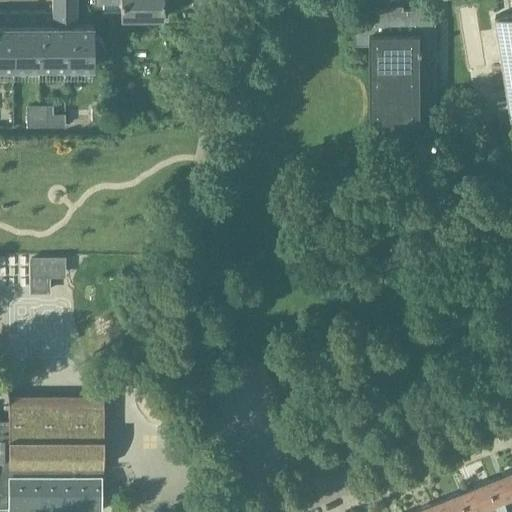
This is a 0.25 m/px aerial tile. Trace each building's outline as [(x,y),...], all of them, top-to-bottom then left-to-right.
[(0,64),(92,64),(92,53),(95,53),(98,51),(100,49),(102,46),(103,42),(102,38),(99,34),(95,32),(91,31),(91,21),(75,22),(75,7),(75,0),(51,0),(52,10),(0,10),(0,64)] [(85,0),(85,6),(103,6),(103,1),(119,0),(120,18),(162,17),(162,0),(85,0)] [(371,120),(381,120),(421,120),(421,115),(436,115),(435,10),(354,11),(354,45),(370,44),(371,120)] [(511,118),(511,13),(495,16),(511,119),(511,118)] [(508,102),(505,102),(496,104),(498,116),(500,131),(511,129),(511,128),(511,123),(508,102)] [(98,130),(62,132),(63,165),(85,164),(85,153),(99,152),(98,130)] [(49,185),(59,185),(59,151),(49,150),(49,185)] [(47,258),(30,259),(31,291),(47,290),(47,258)] [(0,507),(3,508),(7,508),(7,511),(87,511),(100,511),(100,477),(104,477),(104,476),(102,476),(102,395),(8,395),(8,419),(0,418),(0,507)] [(507,511),(503,500),(511,496),(511,472),(489,481),(497,502),(493,504),(495,511),(507,511)] [(474,511),(493,504),(497,502),(489,481),(460,493),(467,511),(474,511)] [(467,511),(460,493),(431,504),(434,511),(467,511)]
